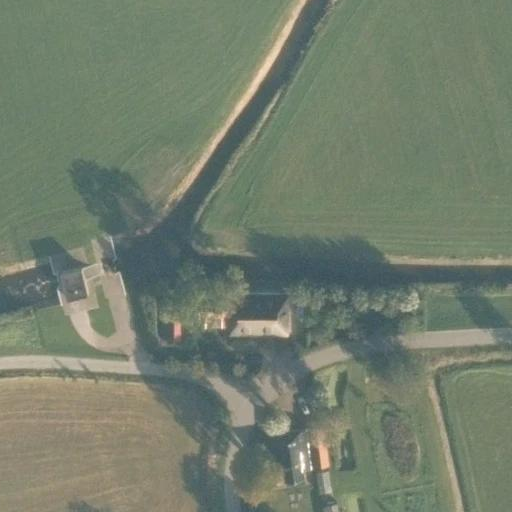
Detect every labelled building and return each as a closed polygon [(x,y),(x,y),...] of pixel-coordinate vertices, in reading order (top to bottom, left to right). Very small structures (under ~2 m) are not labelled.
[(87,294),(79,266),(59,271),(67,300),(87,294)] [(286,297),(228,295),(228,299),(198,298),(197,316),(204,316),(204,326),(228,327),(227,334),(285,336),(286,297)] [(179,310),(159,310),(159,338),(179,338),(179,310)] [(334,465),(330,424),(310,426),(314,467),(334,465)] [(310,467),(304,427),(267,432),(271,457),(264,458),(267,474),(281,472),(283,481),(302,478),(300,469),(310,467)] [(338,511),(336,501),(322,504),(323,511),(338,511)]
